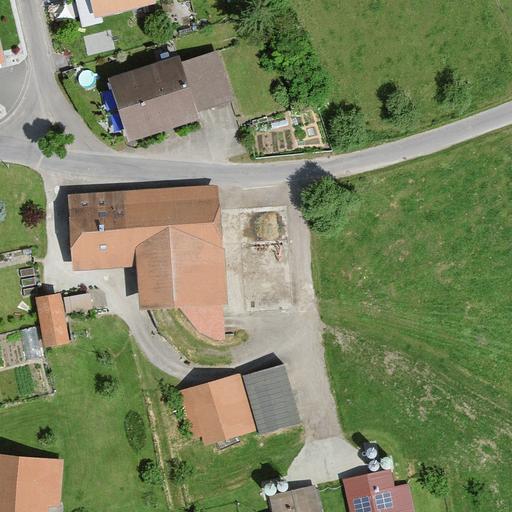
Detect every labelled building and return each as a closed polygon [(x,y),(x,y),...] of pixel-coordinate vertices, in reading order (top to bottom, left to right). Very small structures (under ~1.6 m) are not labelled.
[(106,26),(104,19),(156,6),(154,0),(91,0),(92,2),(78,6),(85,31),(106,26)] [(0,68),(9,66),(0,33),(0,68)] [(87,34),(87,49),(113,49),(113,34),(87,34)] [(109,83),(129,147),(203,124),(200,114),(235,102),(220,56),(183,67),(180,60),(109,83)] [(75,275),(139,271),(142,313),(228,307),(220,190),(70,200),(75,275)] [(37,301),(47,351),(71,346),(61,296),(37,301)] [(0,365),(34,367),(35,343),(0,341),(0,365)] [(303,429),(287,369),(247,380),(263,440),(303,429)] [(206,451),(258,435),(242,379),(182,396),(196,445),(204,443),(206,451)] [(0,511),(51,511),(52,511),(61,511),(65,464),(0,458),(0,511)] [(400,511),(392,474),(343,484),(349,511),(400,511)] [(321,511),(317,491),(270,501),(272,511),(321,511)]
